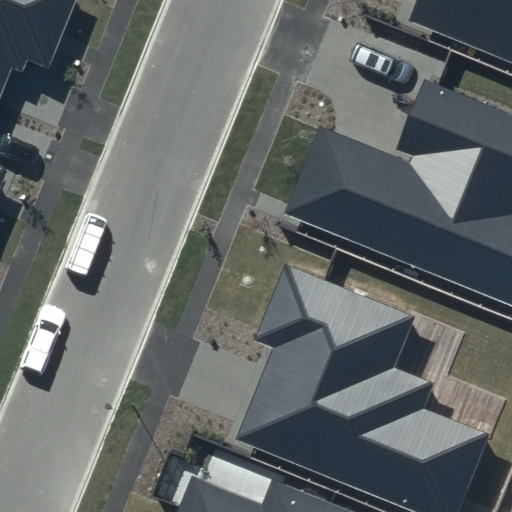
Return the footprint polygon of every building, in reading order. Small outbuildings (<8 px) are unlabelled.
[(73,0),(0,0),(0,185),(8,166),(0,162),(0,119),(24,60),(46,69),(73,0)] [(511,0),(415,0),(406,22),(511,64),(511,0)] [(511,112),(424,77),(396,145),(416,153),(411,165),(321,127),(285,213),(511,307),(511,112)] [(413,315),(285,264),(255,337),(277,345),(238,441),(415,511),(454,511),(486,435),(418,408),(429,382),(392,367),(413,315)] [(351,511),(274,481),(264,505),(195,478),(181,511),(351,511)]
